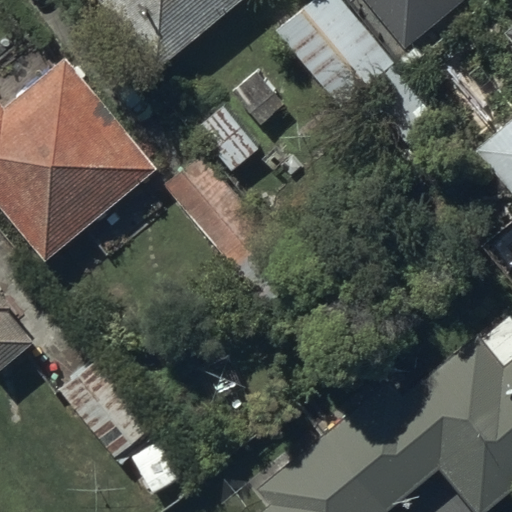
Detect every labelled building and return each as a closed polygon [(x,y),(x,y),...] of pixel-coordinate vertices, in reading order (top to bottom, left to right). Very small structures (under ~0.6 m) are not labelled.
[(109,0),(157,59),(230,0),(109,0)] [(348,0),(306,0),(279,23),(343,98),(362,81),(409,135),(441,108),(348,0)] [(369,0),(404,42),(454,0),(369,0)] [(0,93),(0,194),(47,251),(157,159),(64,48),(4,98),(0,93)] [(511,114),(471,150),(511,197),(511,114)] [(205,147),(167,179),(267,299),(306,267),(205,147)] [(0,359),(33,333),(6,300),(11,296),(0,282),(0,359)] [(378,511),(440,462),(479,510),(511,483),(511,309),(510,307),(480,331),(478,328),(404,388),(390,371),(257,479),(271,497),(252,511),(378,511)] [(101,353),(62,383),(114,450),(116,448),(156,498),(192,470),(101,353)] [(0,511),(16,511),(23,506),(28,511),(35,511),(43,506),(34,497),(31,499),(0,461),(0,511)]
